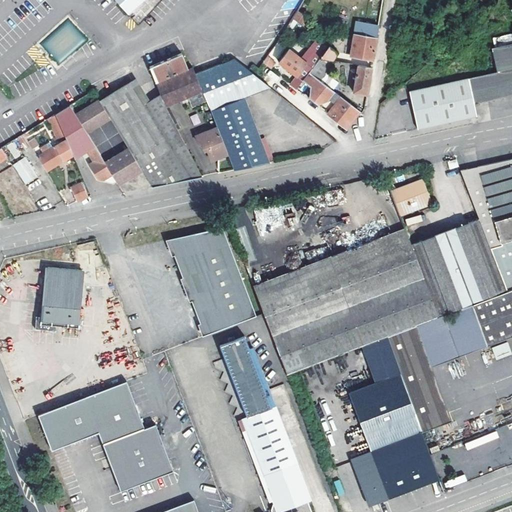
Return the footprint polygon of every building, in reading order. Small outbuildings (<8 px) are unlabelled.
[(142,0),(116,0),(128,13),(142,0)] [(305,16),(296,10),(290,20),(298,26),(305,16)] [(70,19),(40,42),(57,64),(87,41),(70,19)] [(350,55),(373,59),(379,26),(357,21),(350,55)] [(310,56),(297,76),(302,82),(303,80),(320,57),(328,45),(321,40),(320,42),(300,29),(296,34),(316,46),(310,56)] [(511,41),(490,46),(495,71),(409,90),(417,129),(477,116),(474,102),(511,93),(511,41)] [(337,51),(328,45),(320,57),(331,60),(337,51)] [(298,59),(301,55),(295,50),(291,55),(298,59)] [(303,51),(301,55),(298,59),(291,55),(286,51),(278,62),(297,76),(310,56),(303,51)] [(181,54),(150,68),(156,81),(187,67),(181,54)] [(263,63),(270,68),(274,62),(267,57),(263,63)] [(354,117),(360,110),(332,89),(320,80),(325,74),(335,60),(331,60),(320,57),(303,80),(311,86),(310,96),(329,111),(329,112),(329,113),(347,126),(354,117)] [(196,75),(203,91),(217,128),(227,155),(233,169),(251,165),(268,161),(259,138),(243,97),(269,87),(256,76),(234,61),(196,75)] [(352,92),(367,95),(372,66),(357,64),(352,92)] [(192,65),(187,67),(156,81),(162,94),(167,106),(167,107),(203,91),(196,75),(193,68),(192,65)] [(336,83),(325,74),(320,80),(332,89),(336,83)] [(302,82),(297,76),(290,85),(296,90),(302,82)] [(143,171),(153,186),(173,182),(201,176),(167,107),(167,106),(162,94),(145,103),(131,82),(100,101),(110,118),(128,146),(134,156),(143,171)] [(98,99),(75,114),(86,133),(110,118),(100,101),(98,99)] [(276,111),(291,125),(301,115),(286,101),(276,111)] [(70,105),(53,115),(63,137),(64,139),(72,155),(74,159),(87,151),(93,162),(89,164),(94,173),(108,168),(104,161),(86,133),(75,114),(70,105)] [(193,126),(200,124),(198,113),(190,115),(193,126)] [(63,137),(53,115),(46,120),(57,140),(63,137)] [(212,147),(217,159),(227,155),(217,128),(193,138),(196,146),(200,144),(203,151),(206,150),(212,147)] [(22,135),(23,136),(30,146),(32,150),(37,146),(28,131),(22,135)] [(30,146),(23,136),(17,139),(24,149),(30,146)] [(263,137),(259,138),(268,161),(273,160),(263,137)] [(37,157),(45,171),(72,155),(64,139),(37,157)] [(1,148),(7,158),(15,153),(8,144),(1,148)] [(104,161),(108,168),(134,156),(128,146),(104,161)] [(212,147),(206,150),(211,161),(217,159),(212,147)] [(134,156),(108,168),(109,170),(118,185),(143,171),(134,156)] [(24,157),(11,165),(23,184),(37,175),(24,157)] [(479,218),(490,248),(501,243),(500,241),(511,236),(511,157),(461,169),(479,218)] [(108,168),(94,173),(98,178),(102,180),(103,179),(105,182),(113,184),(116,182),(109,170),(108,168)] [(81,182),(70,188),(76,201),(88,196),(81,182)] [(410,185),(392,192),(400,215),(431,202),(423,183),(411,188),(410,185)] [(479,218),(411,243),(438,315),(505,289),(490,248),(479,218)] [(257,297),(410,240),(405,227),(252,286),(257,297)] [(222,231),(197,240),(173,257),(204,336),(255,316),(222,231)] [(511,288),(511,236),(500,241),(501,243),(490,248),(505,289),(506,291),(511,288)] [(170,251),(173,257),(197,240),(170,251)] [(286,374),(303,368),(384,337),(416,325),(439,316),(438,315),(411,243),(410,240),(257,297),(263,313),(286,374)] [(56,325),(78,327),(82,279),(81,279),(81,270),(47,267),(46,276),(44,276),(41,316),(36,316),(35,328),(56,331),(56,325)] [(511,288),(506,291),(471,304),(488,345),(511,335),(511,288)] [(430,366),(488,345),(471,304),(439,316),(416,325),(430,366)] [(416,325),(384,337),(396,368),(421,432),(451,421),(430,366),(416,325)] [(271,407),(249,349),(244,336),(219,346),(246,416),(271,407)] [(253,348),(249,349),(271,407),(275,406),(257,358),(253,348)] [(421,432),(396,368),(388,372),(390,377),(346,394),(369,453),(351,461),(368,506),(401,494),(438,479),(421,432)] [(145,429),(127,381),(38,414),(51,450),(98,433),(103,445),(145,429)] [(275,406),(271,407),(293,465),(297,464),(275,406)] [(246,416),(268,475),(293,465),(271,407),(246,416)] [(173,472),(156,425),(145,429),(103,445),(107,456),(115,479),(120,491),(173,472)] [(297,464),(293,465),(307,500),(310,499),(297,464)] [(290,511),(289,507),(307,500),(293,465),(268,475),(282,511),(297,511),(297,510),(292,511),(290,511)] [(197,511),(193,500),(160,511),(197,511)] [(292,511),(297,510),(297,511),(310,511),(311,511),(307,500),(289,507),(290,511),(292,511)]
